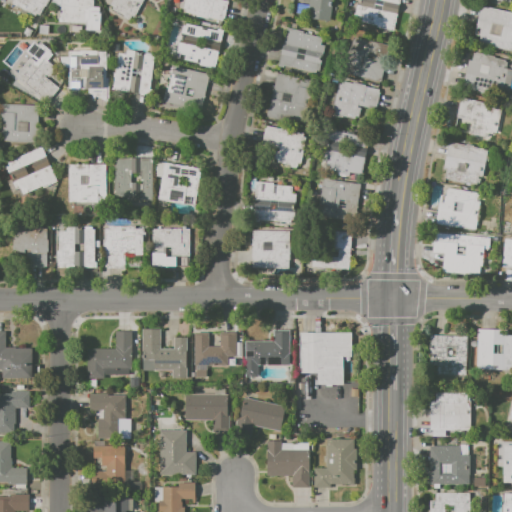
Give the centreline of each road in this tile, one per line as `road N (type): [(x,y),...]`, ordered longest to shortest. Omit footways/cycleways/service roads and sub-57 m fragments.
road 1 (secondary): [(440,0),(398,219),(393,511)]
road 2 (residential): [(511,302),(0,298)]
road 3 (residential): [(264,0),(233,142),(220,299)]
road 4 (residential): [(58,299),(57,511)]
road 5 (residential): [(233,142),(82,125)]
